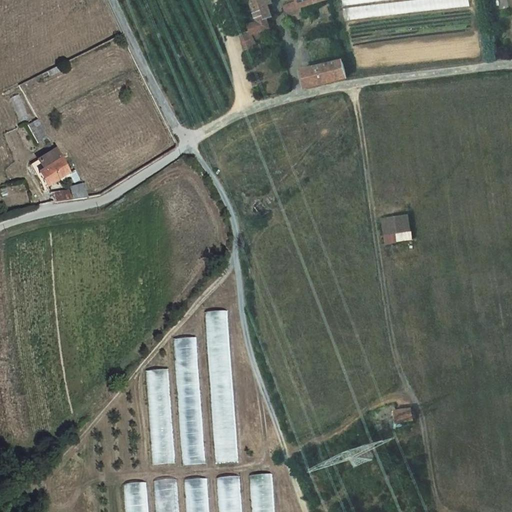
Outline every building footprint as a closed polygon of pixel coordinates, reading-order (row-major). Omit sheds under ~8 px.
[(247,0),(251,11),(267,6),(264,0),(295,0),(296,3),(278,10),(280,17),(284,16),(299,10),(328,0),(247,0)] [(343,0),(345,18),(470,8),(469,0),(343,0)] [(267,21),(272,20),(267,6),(251,11),(256,25),(249,29),(252,36),(270,31),(267,21)] [(299,10),(284,16),(288,26),(304,19),(299,10)] [(252,36),(240,40),(244,52),(256,48),(252,36)] [(307,89),(348,80),(344,64),(303,73),(307,89)] [(30,124),(40,142),(48,137),(39,120),(30,124)] [(68,174),(54,149),(29,164),(35,173),(38,172),(46,186),(68,174)] [(78,179),(72,182),(73,185),(67,188),(69,192),(50,195),(53,201),(62,201),(72,199),(88,196),(78,179)] [(412,218),(386,222),(390,248),(416,243),(412,218)] [(228,310),(206,311),(214,463),(236,461),(228,310)] [(181,465),(204,463),(196,336),(174,338),(181,465)] [(169,369),(146,370),(151,464),(174,463),(169,369)] [(412,407),(407,407),(396,408),(396,418),(413,418),(412,407)] [(251,511),(274,511),(272,473),(250,475),(251,511)] [(242,511),(240,475),(217,477),(218,511),(242,511)] [(209,511),(208,478),(185,479),(186,511),(209,511)] [(155,511),(178,511),(177,479),(154,480),(155,511)] [(149,511),(147,482),(124,483),(125,511),(149,511)]
